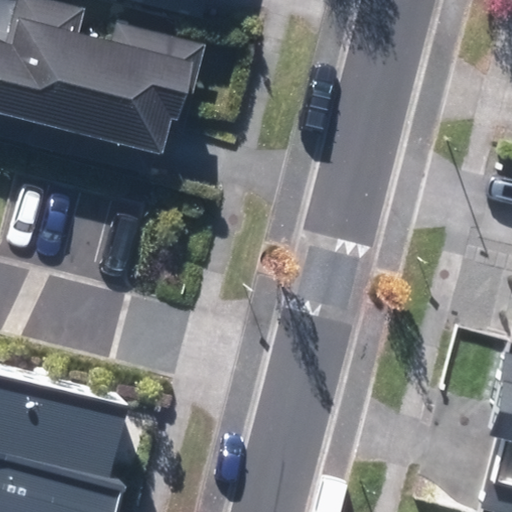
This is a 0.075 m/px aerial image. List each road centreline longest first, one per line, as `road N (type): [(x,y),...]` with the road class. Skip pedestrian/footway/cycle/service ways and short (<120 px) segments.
road 1 (residential): [(398,0),(302,372)]
road 2 (residential): [(0,301),(302,372)]
road 3 (residential): [(302,372),(266,511)]
